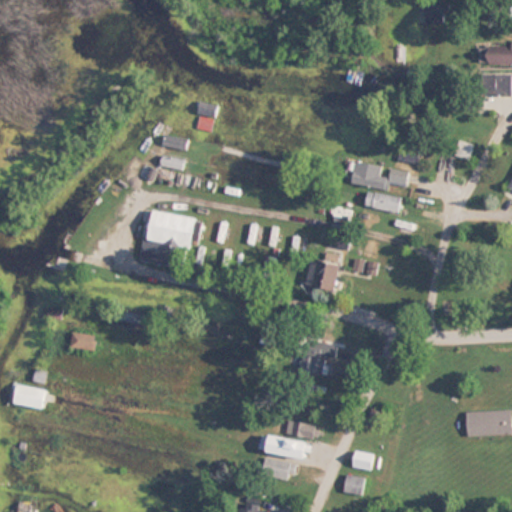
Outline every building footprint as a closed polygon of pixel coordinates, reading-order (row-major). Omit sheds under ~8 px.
[(197,127),(213,132),(220,105),(204,101),(197,127)] [(190,141),(167,135),(164,144),(188,151),(190,141)] [(163,166),(185,169),(187,159),(164,157),(163,166)] [(412,172),(393,168),(391,176),(383,175),(384,165),(357,160),(353,183),(391,191),(393,184),(409,187),(412,172)] [(403,211),(404,195),(370,193),(369,209),(403,211)] [(200,217),(151,210),(143,261),(192,269),(200,217)] [(338,291),(344,255),(326,252),(324,262),(313,260),(309,287),(338,291)] [(119,321),(144,321),(144,313),(119,313),(119,321)] [(100,337),(76,332),(73,347),(97,352),(100,337)] [(341,346),(308,340),(302,371),(330,376),(333,360),(338,361),(341,346)] [(49,371),(38,369),(36,381),(47,383),(49,371)] [(16,402),(44,410),(50,391),(21,383),(16,402)] [(511,435),(511,410),(469,411),(470,436),(511,435)] [(319,425),(290,420),(288,435),(317,439),(319,425)] [(313,442),(272,436),(270,454),(310,459),(313,442)] [(355,466),(376,470),(379,455),(358,450),(355,466)] [(297,462),(267,458),(264,475),(295,479),(297,462)] [(348,493),(364,495),(366,477),(350,475),(348,493)]
